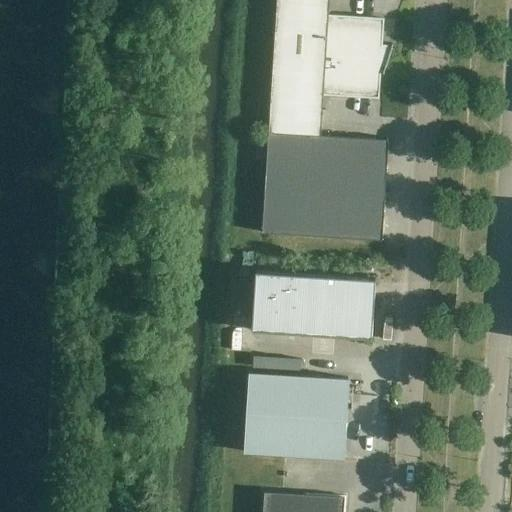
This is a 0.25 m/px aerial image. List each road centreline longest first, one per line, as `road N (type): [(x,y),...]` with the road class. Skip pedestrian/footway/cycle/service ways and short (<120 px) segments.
road 1 (unclassified): [(434,0),(404,511)]
road 2 (unclassified): [(489,511),(510,162)]
